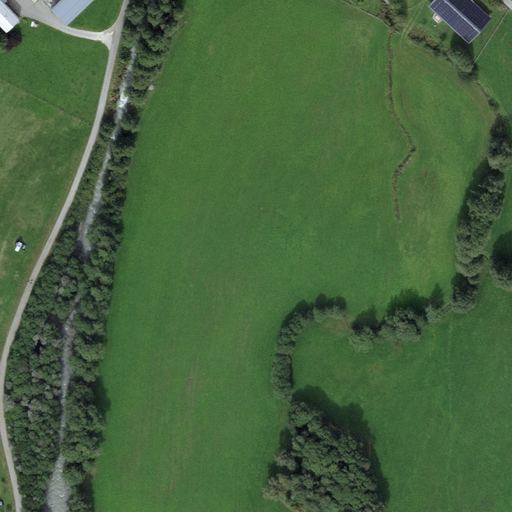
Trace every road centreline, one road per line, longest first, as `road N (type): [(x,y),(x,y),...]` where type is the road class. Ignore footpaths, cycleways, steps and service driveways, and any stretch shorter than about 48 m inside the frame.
road 1 (track): [(0,378),(75,187),(127,0)]
road 2 (track): [(19,511),(0,391)]
